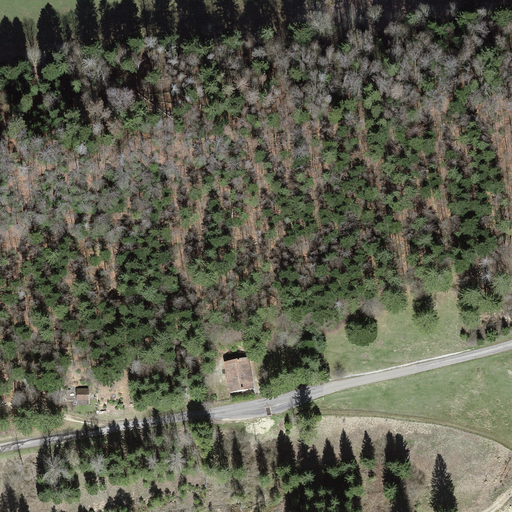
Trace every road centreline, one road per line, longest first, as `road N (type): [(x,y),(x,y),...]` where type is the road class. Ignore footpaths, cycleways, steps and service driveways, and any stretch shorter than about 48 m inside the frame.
road 1 (unclassified): [(0,447),(264,404),(511,343)]
road 2 (track): [(264,404),(437,424),(511,448)]
